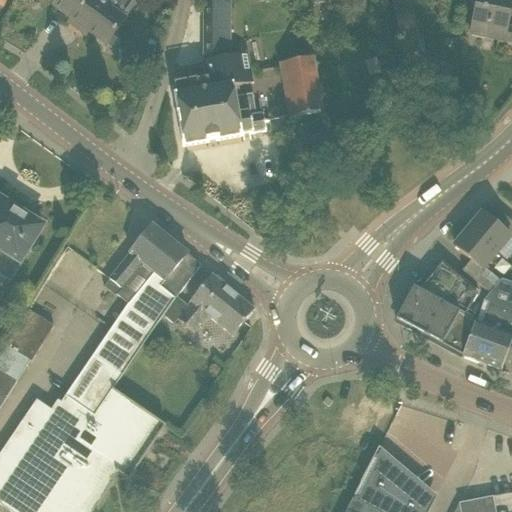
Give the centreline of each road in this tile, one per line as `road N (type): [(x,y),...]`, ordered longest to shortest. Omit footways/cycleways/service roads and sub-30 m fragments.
road 1 (secondary): [(355,280),(511,133)]
road 2 (secondary): [(282,295),(125,176)]
road 3 (unclassified): [(125,176),(183,0)]
road 4 (secondary): [(182,511),(293,363)]
road 5 (secondary): [(125,176),(0,79)]
road 6 (tertiary): [(511,409),(370,351)]
